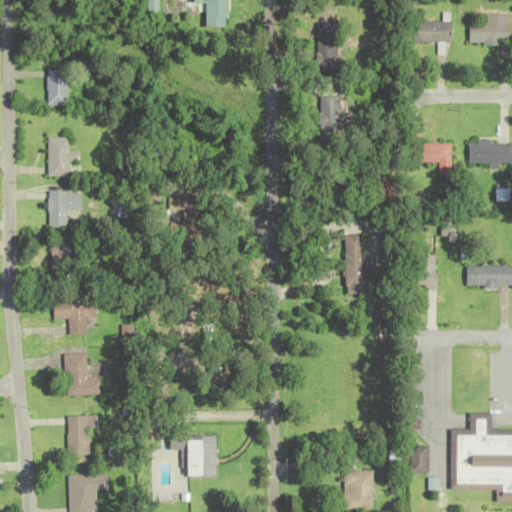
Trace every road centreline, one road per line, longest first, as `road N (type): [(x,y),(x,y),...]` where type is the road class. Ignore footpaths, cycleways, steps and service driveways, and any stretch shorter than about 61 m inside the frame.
road 1 (residential): [(269,511),(266,0)]
road 2 (residential): [(24,511),(0,166)]
